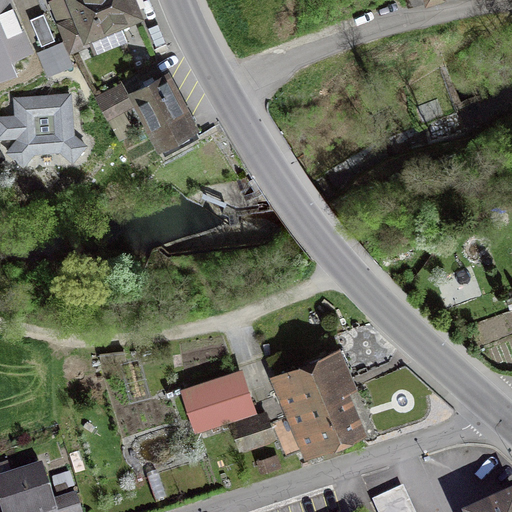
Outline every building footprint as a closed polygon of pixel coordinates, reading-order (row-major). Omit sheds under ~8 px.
[(0,0),(0,59),(29,47),(9,0),(0,0)] [(55,0),(51,2),(70,48),(90,40),(95,51),(124,39),(118,23),(137,14),(131,0),(55,0)] [(45,14),(32,20),(42,44),(56,38),(45,14)] [(43,49),(53,72),(67,67),(57,43),(43,49)] [(441,70),(404,85),(419,120),(455,105),(441,70)] [(169,74),(133,92),(164,151),(200,132),(169,74)] [(122,83),(97,94),(108,117),(132,106),(122,83)] [(73,134),(70,94),(15,98),(16,115),(0,116),(0,136),(18,135),(18,139),(8,151),(23,164),(33,152),(60,150),(72,160),(85,145),(73,134)] [(331,357),(276,379),(305,452),(361,429),(331,357)] [(239,376),(184,392),(194,424),(249,409),(239,376)] [(38,467),(0,481),(0,509),(1,511),(74,511),(71,501),(53,508),(38,467)] [(411,511),(402,490),(374,502),(378,511),(411,511)] [(511,511),(511,503),(492,511),(511,511)]
